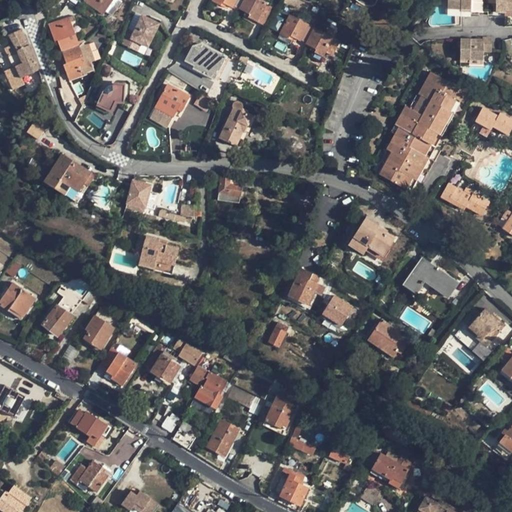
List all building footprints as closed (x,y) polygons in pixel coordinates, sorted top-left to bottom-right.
[(84,0),(103,14),(105,11),(112,15),(122,1),(120,0),(84,0)] [(212,0),(212,1),(221,5),(222,3),(227,5),(233,8),(234,6),(240,9),(244,0),(212,0)] [(267,3),(260,0),(244,0),(240,9),(250,14),(248,17),(264,26),(271,11),(270,10),(272,7),(267,4),(267,3)] [(447,0),(447,12),(471,13),(471,0),(447,0)] [(511,0),(494,0),(494,14),(511,15),(511,0)] [(301,40),(307,43),(315,27),(289,15),(279,34),(289,39),(290,36),(300,41),(301,40)] [(160,24),(143,16),(135,33),(133,37),(128,35),(123,45),(138,52),(141,44),(149,47),(160,24)] [(63,52),(79,46),(72,24),(70,19),(65,21),(64,20),(50,25),(55,38),(58,37),(60,43),(63,52)] [(325,33),(315,27),(307,43),(306,44),(316,49),(314,52),(323,57),(326,52),(333,55),(340,41),(334,37),(337,32),(328,27),(325,33)] [(36,62),(22,29),(10,34),(14,44),(18,53),(19,52),(23,63),(6,71),(13,89),(25,83),(23,78),(38,71),(35,63),(36,62)] [(483,43),(479,42),(470,42),(471,39),(461,38),(459,60),(469,61),(470,58),(482,59),(483,43)] [(9,57),(18,53),(14,44),(5,48),(9,57)] [(69,67),(66,68),(71,82),(85,77),(84,75),(93,71),(91,64),(94,62),(91,53),(90,53),(88,47),(84,47),(83,44),(79,46),(63,52),(67,61),(69,67)] [(149,47),(141,44),(138,52),(145,55),(149,47)] [(226,57),(202,45),(194,46),(186,60),(195,66),(194,68),(215,79),(226,57)] [(321,61),(323,57),(314,52),(312,56),(321,61)] [(431,71),(424,82),(428,84),(435,73),(431,71)] [(435,73),(428,84),(441,92),(448,81),(435,73)] [(441,92),(454,99),(460,88),(448,81),(441,92)] [(428,84),(424,82),(418,93),(422,95),(428,84)] [(436,102),(441,92),(428,84),(422,95),(436,102)] [(103,91),(97,103),(98,104),(110,109),(111,110),(115,102),(117,101),(124,101),(124,85),(112,85),(108,86),(106,88),(103,91)] [(169,85),(156,107),(173,116),(178,109),(182,111),(189,96),(169,85)] [(465,91),(460,88),(454,99),(459,102),(465,91)] [(215,100),(202,92),(195,105),(207,113),(215,100)] [(422,95),(418,93),(417,92),(413,99),(417,102),(422,95)] [(436,102),(448,110),(454,99),(441,92),(436,102)] [(431,110),(436,102),(422,95),(417,102),(431,110)] [(417,102),(413,99),(408,106),(413,109),(417,102)] [(459,102),(454,99),(448,110),(452,112),(459,102)] [(241,104),(237,102),(234,102),(233,106),(233,109),(220,138),(236,146),(242,133),(243,133),(246,127),(247,126),(252,116),(247,113),(248,111),(242,108),(242,105),(241,104)] [(427,117),(430,113),(431,110),(417,102),(413,109),(427,117)] [(430,113),(442,120),(448,110),(436,102),(431,110),(430,113)] [(108,114),(110,109),(98,104),(96,108),(108,114)] [(404,104),(399,112),(404,114),(408,106),(404,104)] [(408,106),(404,114),(423,125),(424,124),(427,117),(413,109),(408,106)] [(173,116),(156,107),(150,118),(167,127),(173,116)] [(474,121),(483,125),(490,112),(482,107),(480,110),(480,112),(474,121)] [(452,112),(448,110),(442,120),(447,123),(453,113),(452,112)] [(404,114),(399,112),(393,123),(397,125),(404,114)] [(498,117),(490,112),(483,125),(490,130),(492,126),(498,117)] [(492,126),(499,130),(508,116),(500,112),(498,117),(492,126)] [(424,124),(436,131),(442,120),(430,113),(427,117),(424,124)] [(417,136),(423,125),(404,114),(397,125),(402,128),(417,136)] [(511,127),(511,118),(508,116),(499,130),(507,135),(511,127)] [(447,123),(442,120),(436,131),(441,134),(447,123)] [(397,125),(393,123),(389,130),(393,132),(398,135),(402,128),(397,125)] [(45,132),(34,124),(27,132),(39,140),(45,132)] [(430,143),(436,131),(424,124),(423,125),(417,136),(430,143)] [(402,128),(398,135),(413,143),(417,136),(402,128)] [(441,134),(436,131),(430,143),(434,146),(441,134)] [(398,135),(393,132),(389,139),(394,142),(398,135)] [(411,146),(413,143),(398,135),(394,142),(409,150),(411,146)] [(411,146),(424,154),(430,143),(417,136),(413,143),(411,146)] [(464,137),(458,147),(469,154),(475,144),(464,137)] [(385,146),(387,147),(390,149),(394,142),(389,139),(385,146)] [(454,144),(445,139),(439,149),(449,154),(454,144)] [(409,150),(394,142),(390,149),(405,157),(409,150)] [(428,156),(434,146),(430,143),(424,154),(427,156),(428,156)] [(405,157),(418,165),(424,154),(411,146),(409,150),(405,157)] [(390,149),(387,147),(380,158),(384,160),(390,149)] [(405,157),(390,149),(384,160),(399,168),(405,157)] [(421,167),(427,156),(424,154),(418,165),(421,167)] [(63,155),(45,182),(74,200),(91,173),(63,155)] [(399,168),(411,175),(418,165),(405,157),(399,168)] [(384,160),(380,158),(374,169),(378,172),(384,160)] [(392,180),(399,168),(384,160),(378,172),(392,180)] [(415,178),(421,167),(418,165),(411,175),(415,178)] [(405,187),(411,175),(399,168),(392,180),(405,187)] [(79,203),(96,176),(91,173),(74,200),(79,203)] [(415,178),(411,175),(405,187),(410,190),(416,178),(415,178)] [(221,176),(220,180),(218,198),(218,200),(240,203),(240,196),(242,196),(244,179),(221,176)] [(212,197),(218,198),(220,180),(214,179),(212,197)] [(446,199),(454,185),(447,180),(439,194),(446,199)] [(150,187),(134,182),(128,204),(145,209),(150,187)] [(466,184),(463,190),(470,195),(472,192),(474,189),(466,184)] [(455,204),(463,190),(454,185),(446,199),(455,204)] [(470,195),(463,190),(455,204),(463,208),(464,206),(470,195)] [(464,206),(471,211),(480,197),(472,192),(470,195),(464,206)] [(488,202),(480,197),(471,211),(479,215),(484,205),(486,205),(488,202)] [(128,204),(126,210),(143,214),(145,209),(128,204)] [(194,205),(194,207),(194,218),(194,225),(200,225),(202,222),(202,212),(200,205),(194,205)] [(183,207),(183,217),(194,218),(194,207),(183,207)] [(167,219),(167,218),(168,213),(162,211),(160,218),(167,219)] [(188,218),(183,217),(168,213),(167,218),(187,223),(188,218)] [(379,225),(367,217),(349,244),(364,254),(368,247),(383,256),(394,240),(378,228),(379,225)] [(511,223),(507,220),(502,227),(511,234),(511,223)] [(217,229),(208,227),(208,236),(216,237),(231,241),(233,231),(218,228),(217,229)] [(180,249),(167,245),(159,243),(160,239),(147,236),(140,259),(139,263),(155,268),(155,270),(173,274),(180,249)] [(228,257),(231,241),(216,237),(213,254),(228,257)] [(437,269),(423,259),(405,285),(424,299),(433,287),(449,297),(459,281),(439,267),(437,269)] [(14,260),(8,269),(6,272),(15,278),(23,266),(14,260)] [(315,292),(318,284),(315,283),(318,277),(301,269),(289,296),(308,305),(315,292)] [(23,289),(14,283),(0,303),(23,319),(36,299),(23,290),(23,289)] [(315,292),(320,295),(324,288),(318,284),(315,292)] [(65,298),(43,325),(57,336),(74,315),(80,308),(85,301),(63,285),(58,293),(65,298)] [(128,310),(131,304),(111,292),(109,295),(111,296),(110,298),(128,310)] [(341,327),(354,307),(334,294),(321,314),(341,327)] [(485,308),(469,326),(483,338),(487,333),(493,339),(505,325),(485,308)] [(76,317),(74,315),(57,336),(60,338),(76,317)] [(114,329),(95,317),(87,329),(90,331),(86,339),(101,349),(114,329)] [(392,318),(387,324),(400,332),(404,327),(392,318)] [(400,332),(387,324),(382,320),(369,339),(394,356),(397,352),(408,359),(414,350),(407,345),(410,339),(400,332)] [(285,331),(276,326),(268,342),(278,347),(285,331)] [(487,346),(493,339),(487,333),(483,338),(469,326),(467,328),(487,346)] [(483,359),(484,359),(489,353),(460,327),(455,334),(483,359)] [(180,340),(182,341),(186,344),(194,349),(195,345),(182,337),(180,340)] [(186,344),(182,341),(176,350),(180,352),(186,344)] [(180,365),(184,358),(179,355),(158,342),(145,366),(152,370),(152,372),(158,375),(156,378),(168,386),(181,366),(180,365)] [(186,344),(180,352),(179,355),(184,358),(195,364),(202,353),(194,349),(186,344)] [(240,367),(246,356),(229,346),(223,357),(240,367)] [(136,364),(112,348),(100,366),(114,376),(113,379),(123,386),(136,364)] [(511,382),(511,358),(500,373),(511,382)] [(264,371),(253,366),(250,372),(261,377),(264,371)] [(201,385),(208,372),(200,367),(193,380),(201,385)] [(222,391),(226,393),(231,384),(209,372),(196,397),(216,407),(222,396),(220,395),(222,391)] [(230,396),(251,407),(256,397),(235,386),(230,396)] [(306,404),(312,391),(307,389),(301,401),(306,404)] [(265,421),(285,430),(291,419),(294,421),(297,414),(294,412),(298,403),(273,390),(265,407),(271,410),(265,421)] [(265,400),(257,395),(256,397),(251,407),(249,411),(257,415),(265,400)] [(87,411),(84,415),(79,412),(71,424),(73,425),(71,428),(76,431),(78,428),(91,436),(87,442),(95,447),(103,435),(106,437),(112,428),(87,411)] [(177,423),(168,418),(164,425),(173,430),(177,423)] [(223,445),(229,449),(239,429),(222,420),(209,446),(219,452),(223,445)] [(283,435),(285,430),(265,421),(263,426),(283,435)] [(191,427),(183,422),(173,439),(189,449),(196,438),(187,433),(191,427)] [(511,454),(511,427),(498,445),(511,455),(511,454)] [(300,434),(294,431),(288,445),(313,456),(316,447),(298,439),(300,434)] [(376,448),(385,454),(389,448),(380,442),(376,448)] [(364,454),(367,448),(356,443),(353,448),(364,454)] [(225,455),(229,449),(223,445),(219,452),(225,455)] [(349,454),(334,446),(330,456),(345,463),(349,454)] [(47,455),(43,451),(38,457),(45,463),(48,460),(45,457),(47,455)] [(396,451),(391,459),(397,462),(402,454),(396,451)] [(414,461),(402,454),(397,462),(391,459),(381,454),(373,468),(392,479),(393,477),(401,481),(414,461)] [(56,460),(54,463),(63,470),(65,467),(56,460)] [(102,470),(104,467),(94,461),(88,469),(83,466),(72,481),(79,487),(82,483),(97,493),(109,476),(105,473),(102,470)] [(63,470),(54,463),(50,468),(59,475),(63,470)] [(298,484),(300,480),(300,479),(291,475),(292,471),(285,467),(280,476),(281,477),(288,480),(281,496),(300,505),(308,489),(302,485),(298,484)] [(288,480),(281,477),(274,492),(281,496),(288,480)] [(375,507),(383,493),(369,484),(361,497),(375,507)] [(0,499),(0,508),(5,511),(7,511),(10,509),(13,511),(21,511),(32,498),(15,486),(9,493),(6,491),(0,499)] [(153,511),(158,505),(140,492),(137,496),(131,492),(122,504),(131,511),(133,508),(139,511),(153,511)] [(320,511),(328,511),(336,501),(329,496),(319,511),(320,511)] [(437,504),(426,498),(417,511),(459,511),(439,500),(437,504)]
